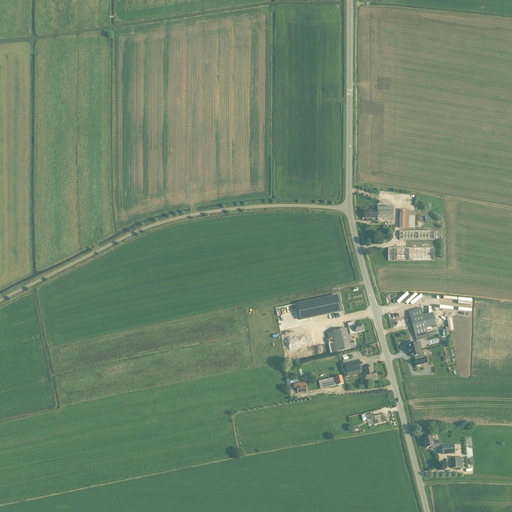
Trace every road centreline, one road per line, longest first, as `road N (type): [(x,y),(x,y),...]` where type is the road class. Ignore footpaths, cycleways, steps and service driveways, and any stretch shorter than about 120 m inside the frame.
road 1 (unclassified): [(0,301),(143,228),(184,216),(265,206),(349,209)]
road 2 (tertiary): [(426,511),(349,209)]
road 3 (tertiary): [(349,209),(349,0)]
road 4 (unknown): [(318,341),(317,328),(335,321),(425,300),(433,309)]
